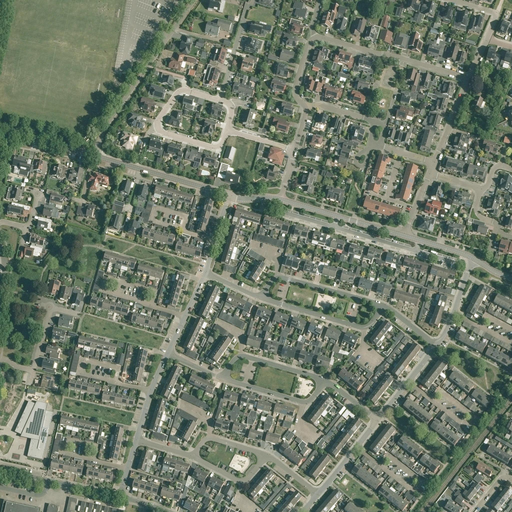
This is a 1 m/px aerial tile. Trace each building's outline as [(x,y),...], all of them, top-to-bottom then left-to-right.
[(209,6),(208,10),(212,11),(212,10),(219,12),(220,8),(223,8),(224,5),(223,5),(224,2),(218,0),(217,0),(214,0),(214,3),(212,2),(211,2),(210,3),(210,6),(209,6)] [(414,10),(419,12),(420,6),(415,4),(417,0),(416,0),(409,0),(407,10),(413,12),(414,10)] [(306,20),(308,13),(303,11),(304,9),(303,9),(304,6),(295,3),(294,9),(297,10),(295,17),(306,20)] [(425,15),(432,17),(436,5),(428,3),(427,8),(422,6),(421,12),(425,14),(425,15)] [(334,5),(331,16),(324,15),(321,25),(329,27),(332,18),(334,19),(338,6),(334,5)] [(338,27),(337,31),(338,31),(339,32),(340,32),(341,32),(342,32),(344,33),(346,29),(345,28),(347,22),(343,21),(343,20),(344,19),(344,18),(346,9),(340,7),(338,14),(341,15),(339,20),(338,20),(337,26),(338,27)] [(442,13),(439,12),(437,18),(444,20),(444,19),(450,20),(452,15),(453,15),(454,11),(453,11),(453,10),(452,10),(452,9),(448,8),(448,9),(445,8),(445,9),(443,9),(442,13)] [(459,28),(460,25),(466,27),(468,20),(466,19),(468,15),(460,13),(459,19),(455,18),(453,27),(459,28)] [(415,21),(422,23),(423,16),(416,14),(415,21)] [(383,19),(381,27),(386,29),(389,17),(384,16),(383,19)] [(484,19),(476,17),(474,22),(473,23),(471,22),(468,31),(469,31),(474,32),(475,29),(480,31),(484,19)] [(293,26),(291,32),(301,35),(304,27),(300,26),(301,22),(291,19),(289,25),(293,26)] [(362,34),(366,22),(361,20),(360,24),(354,22),(351,35),(356,36),(357,32),(362,34)] [(222,21),(220,26),(208,22),(205,33),(217,36),(219,29),(229,32),(231,23),(222,21)] [(500,29),(499,33),(500,33),(502,34),(505,36),(508,29),(511,30),(511,27),(511,23),(510,23),(509,25),(503,23),(501,26),(500,26),(499,29),(500,29)] [(259,27),(254,26),(252,25),(251,26),(250,26),(249,30),(250,30),(250,33),(254,34),(258,35),(260,36),(262,30),(266,31),(268,26),(260,24),(259,27)] [(380,28),(375,26),(372,29),(368,28),(365,39),(373,41),(374,37),(377,38),(380,28)] [(391,45),(393,40),(390,40),(392,34),(382,31),(379,41),(391,45)] [(290,40),(291,36),(285,34),(283,40),(286,41),(287,42),(286,45),(296,48),(297,42),(290,40)] [(409,45),(411,38),(407,37),(407,39),(401,38),(402,35),(398,34),(394,46),(404,48),(406,44),(409,45)] [(416,42),(417,39),(416,38),(417,35),(413,34),(409,47),(413,48),(412,51),(419,53),(420,49),(421,49),(422,44),(416,42)] [(187,55),(188,52),(189,52),(191,44),(190,44),(191,39),(185,37),(183,42),(182,42),(182,44),(181,44),(180,47),(180,48),(180,49),(183,50),(182,54),(187,55)] [(248,39),(245,49),(250,50),(249,53),(257,55),(259,49),(255,48),(257,42),(248,39)] [(432,57),(435,47),(432,47),(434,43),(428,41),(427,43),(426,48),(429,49),(427,55),(432,57)] [(436,44),(435,47),(432,57),(438,58),(440,52),(443,53),(445,43),(442,42),(441,46),(436,44)] [(215,56),(225,59),(226,53),(221,51),(222,48),(216,46),(215,49),(217,50),(215,56)] [(315,51),(313,57),(323,60),(326,61),(329,51),(319,48),(318,52),(315,51)] [(489,48),(486,59),(493,61),(492,63),(495,64),(497,58),(494,57),(496,51),(495,50),(495,49),(491,48),(491,49),(489,48)] [(283,51),(280,59),(291,62),(294,54),(283,51)] [(343,64),(346,55),(343,54),(343,53),(340,52),(339,57),(336,56),(334,63),(337,64),(337,63),(343,64)] [(502,58),(500,64),(503,65),(504,63),(509,65),(511,56),(511,53),(510,53),(510,54),(507,52),(505,59),(502,58)] [(184,56),(177,54),(175,58),(176,59),(176,61),(171,59),(169,68),(180,71),(182,62),(182,60),(184,56)] [(468,56),(462,54),(459,65),(463,66),(465,60),(467,61),(468,56)] [(346,55),(343,64),(348,66),(348,67),(351,68),(353,61),(350,60),(352,56),(349,55),(349,56),(346,55)] [(225,59),(215,56),(214,60),(211,59),(209,65),(215,66),(216,63),(223,65),(225,59)] [(256,62),(258,59),(249,56),(248,59),(245,59),(244,62),(243,62),(241,70),(251,73),(254,65),(252,65),(253,61),(256,62)] [(323,60),(313,57),(312,63),(319,65),(317,69),(325,71),(326,67),(321,65),(323,60)] [(364,69),(367,59),(361,57),(359,64),(355,63),(353,72),(358,73),(359,70),(363,71),(364,69)] [(367,59),(364,69),(368,70),(367,73),(373,75),(374,69),(371,68),(373,61),(367,59)] [(278,68),(275,69),(277,73),(276,75),(287,78),(289,71),(285,70),(285,69),(286,66),(279,64),(278,68)] [(208,65),(205,75),(218,79),(220,73),(214,71),(215,67),(208,65)] [(415,93),(416,88),(420,76),(416,75),(417,73),(409,71),(406,81),(412,82),(411,86),(413,87),(411,92),(415,93)] [(172,87),(174,80),(168,78),(169,75),(162,73),(161,78),(161,79),(164,80),(162,84),(172,87)] [(218,79),(205,75),(203,85),(204,85),(203,86),(207,87),(207,86),(212,88),(213,84),(216,85),(218,79)] [(432,83),(430,82),(431,77),(424,75),(421,83),(418,83),(415,92),(419,93),(421,87),(424,88),(424,87),(427,88),(428,86),(431,87),(429,90),(430,90),(433,81),(432,83)] [(312,93),(315,84),(311,83),(312,79),(306,77),(304,83),(308,84),(306,91),(312,93)] [(367,92),(369,85),(362,83),(363,80),(356,78),(355,85),(358,86),(357,89),(367,92)] [(283,93),(285,86),(281,85),(281,84),(280,83),(281,80),(275,79),(274,82),(273,81),(271,87),(274,88),(273,90),(274,90),(274,93),(278,93),(278,92),(279,92),(283,93)] [(444,89),(453,92),(455,87),(448,85),(449,82),(443,80),(442,86),(445,86),(444,89)] [(243,81),(241,85),(239,94),(245,96),(248,87),(244,86),(245,82),(243,81)] [(318,85),(315,84),(312,93),(318,95),(320,88),(324,89),(325,84),(325,83),(319,81),(318,85)] [(239,94),(241,85),(235,83),(232,92),(239,94)] [(249,84),(248,87),(245,96),(252,98),(255,89),(251,88),(252,84),(249,84)] [(331,98),(333,88),(328,87),(328,85),(325,84),(324,89),(323,92),(326,92),(325,97),(327,98),(328,97),(331,98)] [(163,99),(165,93),(164,93),(165,89),(151,85),(150,90),(151,91),(154,92),(152,96),(163,99)] [(333,88),(331,98),(334,99),(336,100),(338,96),(341,97),(343,90),(339,88),(339,90),(333,88)] [(435,93),(434,96),(438,97),(442,98),(444,98),(445,96),(451,98),(453,92),(444,89),(443,92),(440,91),(439,94),(435,93)] [(351,101),(353,102),(363,105),(365,98),(362,97),(363,94),(353,91),(351,97),(352,97),(351,101)] [(400,103),(409,105),(410,102),(413,101),(416,102),(418,95),(406,92),(405,97),(402,96),(400,103)] [(490,104),(493,96),(487,94),(484,101),(490,104)] [(438,97),(434,96),(432,95),(431,100),(436,101),(436,102),(438,102),(437,105),(446,108),(448,103),(442,101),(442,98),(438,97)] [(199,99),(192,97),(191,100),(185,98),(183,104),(192,107),(193,103),(197,105),(199,99)] [(145,106),(143,111),(149,112),(150,111),(154,113),(156,106),(153,105),(154,101),(142,98),(140,105),(145,106)] [(472,106),(480,109),(483,101),(476,98),(472,106)] [(222,107),(219,106),(213,104),(212,108),(209,109),(211,113),(211,115),(220,118),(222,111),(221,111),(222,107)] [(283,115),(283,114),(292,117),(294,110),(288,109),(289,105),(283,104),(281,109),(280,114),(283,115)] [(430,109),(430,112),(435,114),(437,114),(438,112),(445,114),(446,108),(437,105),(436,108),(435,108),(434,110),(430,109)] [(414,111),(401,107),(400,111),(398,110),(396,117),(406,120),(407,114),(413,116),(414,111)] [(244,115),(243,117),(252,120),(254,114),(256,115),(257,112),(250,110),(249,112),(247,111),(245,115),(244,115)] [(180,120),(182,114),(176,112),(174,118),(171,117),(171,118),(170,119),(169,120),(170,121),(169,125),(179,128),(181,120),(180,120)] [(435,114),(430,112),(428,118),(431,119),(430,121),(439,124),(441,119),(434,117),(435,114)] [(133,122),(132,126),(143,129),(143,128),(144,127),(144,126),(144,125),(144,124),(144,123),(140,122),(141,117),(131,114),(129,120),(133,122)] [(319,122),(316,121),(314,128),(319,130),(321,125),(324,126),(326,121),(327,122),(328,118),(321,115),(319,122)] [(252,120),(243,117),(242,120),(244,121),(243,125),(246,125),(245,127),(252,129),(253,127),(250,126),(252,120)] [(281,120),(274,118),(273,124),(278,125),(276,130),(277,130),(277,131),(279,132),(280,131),(287,133),(289,126),(280,123),(281,120)] [(340,135),(342,129),(338,128),(340,121),(334,119),(333,122),(332,122),(331,126),(332,126),(331,129),(334,130),(334,131),(334,133),(340,135)] [(430,121),(425,120),(424,120),(425,120),(422,125),(424,126),(425,127),(425,129),(430,131),(431,128),(438,130),(439,124),(430,121)] [(212,136),(214,128),(215,128),(216,124),(206,121),(204,128),(206,129),(205,134),(212,136)] [(353,135),(363,138),(365,132),(359,130),(359,127),(353,125),(352,127),(351,127),(350,130),(351,131),(354,132),(353,135)] [(394,141),(397,133),(394,132),(395,129),(390,128),(387,139),(394,141)] [(430,131),(425,129),(423,128),(422,131),(425,132),(424,137),(432,140),(434,134),(432,134),(433,131),(430,131)] [(397,131),(397,133),(394,141),(401,143),(404,133),(402,132),(401,131),(400,131),(399,130),(398,130),(397,131)] [(123,147),(125,147),(125,148),(126,148),(126,149),(127,149),(128,149),(129,149),(130,148),(132,149),(134,144),(135,144),(137,138),(123,133),(121,140),(124,141),(123,147)] [(404,133),(401,143),(408,145),(411,133),(409,133),(408,134),(404,133)] [(363,138),(353,135),(352,142),(348,141),(347,144),(352,146),(354,146),(355,143),(361,144),(363,138)] [(456,136),(455,142),(464,144),(467,145),(470,137),(464,135),(463,138),(456,136)] [(322,143),(322,142),(322,141),(322,140),(323,137),(319,136),(318,139),(314,137),(313,140),(311,140),(310,145),(315,146),(315,145),(320,146),(321,145),(322,144),(322,143)] [(432,140),(424,137),(421,137),(421,139),(423,140),(422,143),(431,145),(432,140)] [(158,156),(162,157),(165,144),(162,144),(162,143),(152,139),(151,143),(150,143),(149,146),(150,146),(149,150),(159,153),(158,156)] [(352,146),(347,144),(335,140),(334,144),(338,145),(343,146),(342,150),(340,149),(340,150),(350,153),(352,146)] [(496,144),(491,143),(484,140),(483,146),(486,147),(485,152),(495,155),(496,154),(497,154),(497,151),(496,151),(497,148),(495,147),(496,144)] [(464,144),(455,142),(453,147),(460,149),(459,152),(465,153),(466,148),(463,147),(464,144)] [(431,145),(422,143),(420,151),(426,152),(427,150),(429,150),(431,145)] [(173,157),(176,147),(170,145),(168,150),(165,150),(163,157),(168,158),(169,156),(173,157)] [(176,147),(173,157),(176,158),(175,160),(181,162),(183,155),(180,154),(182,148),(176,147)] [(224,159),(232,161),(235,150),(228,147),(224,159)] [(281,150),(273,148),(274,149),(273,151),(271,151),(269,159),(274,160),(273,163),(281,166),(284,155),(281,155),(281,153),(280,153),(281,150)] [(306,157),(315,160),(316,157),(320,158),(321,152),(310,149),(310,152),(308,151),(306,157)] [(199,165),(202,158),(197,156),(198,153),(188,150),(185,160),(190,161),(192,160),(195,161),(194,164),(199,165)] [(338,156),(348,160),(350,153),(340,150),(339,154),(341,154),(340,157),(338,156)] [(217,169),(219,163),(216,162),(217,159),(206,155),(203,163),(214,166),(214,168),(217,169)] [(348,160),(338,156),(336,160),(339,161),(338,164),(341,165),(342,166),(346,167),(348,160)] [(374,171),(384,174),(387,163),(389,164),(390,160),(379,156),(378,161),(377,160),(376,165),(374,171)] [(29,173),(30,166),(27,165),(28,160),(15,157),(15,158),(14,158),(13,162),(14,163),(13,166),(15,167),(14,169),(19,170),(18,175),(28,177),(29,173)] [(451,170),(453,162),(448,160),(448,159),(446,158),(443,166),(446,167),(445,169),(451,170)] [(37,160),(34,171),(38,172),(38,171),(41,172),(40,174),(45,176),(48,163),(42,161),(42,162),(39,162),(40,161),(37,160)] [(453,162),(451,170),(456,172),(459,163),(459,161),(457,160),(456,162),(453,162)] [(463,162),(459,161),(459,163),(456,172),(461,173),(462,172),(464,172),(466,166),(464,166),(464,165),(463,165),(464,163),(463,162)] [(467,163),(466,166),(464,172),(467,173),(467,175),(472,176),(474,168),(469,166),(470,164),(467,163)] [(232,184),(237,185),(240,177),(227,173),(229,166),(221,164),(218,174),(226,176),(225,182),(229,183),(232,184)] [(406,172),(416,175),(418,168),(408,165),(406,172)] [(66,179),(68,169),(65,169),(65,167),(59,166),(59,167),(55,166),(54,170),(53,170),(51,176),(57,177),(57,179),(63,180),(64,178),(66,179)] [(474,168),(472,176),(477,178),(480,169),(480,167),(478,166),(477,169),(474,168)] [(277,169),(271,167),(270,170),(269,170),(269,173),(266,174),(267,177),(267,179),(274,181),(275,179),(277,179),(278,173),(277,172),(277,169)] [(73,184),(75,183),(80,184),(83,171),(72,169),(71,170),(69,170),(66,179),(69,180),(69,181),(71,182),(73,184)] [(485,171),(480,169),(477,178),(482,180),(483,178),(486,178),(487,173),(485,172),(485,171)] [(302,180),(312,183),(313,180),(315,180),(317,173),(310,171),(308,176),(304,174),(302,180)] [(374,171),(372,177),(382,180),(384,174),(374,171)] [(406,172),(404,179),(413,182),(416,175),(406,172)] [(88,181),(92,183),(90,189),(96,190),(98,184),(107,186),(110,178),(96,174),(95,177),(90,176),(88,181)] [(382,180),(372,177),(370,184),(380,187),(382,180)] [(501,180),(500,185),(502,186),(501,189),(503,189),(503,190),(502,190),(507,192),(511,193),(511,189),(511,187),(510,187),(511,181),(508,180),(508,179),(504,178),(503,181),(501,180)] [(413,182),(404,179),(403,181),(402,181),(400,185),(402,185),(412,188),(413,182)] [(312,183),(302,180),(301,186),(305,187),(303,192),(311,194),(313,186),(311,186),(312,183)] [(121,192),(128,194),(128,193),(129,194),(130,191),(129,191),(131,184),(130,183),(130,182),(126,181),(126,182),(124,182),(123,185),(122,185),(121,189),(122,189),(121,192)] [(380,187),(370,184),(368,191),(378,194),(380,187)] [(442,194),(444,187),(437,184),(435,190),(433,190),(431,197),(437,199),(437,198),(441,199),(442,194)] [(147,196),(148,192),(147,192),(148,189),(145,188),(146,187),(142,186),(142,187),(141,187),(138,197),(144,199),(144,201),(147,202),(148,196),(147,196)] [(161,196),(163,188),(157,186),(155,195),(161,196)] [(332,201),(335,191),(330,189),(330,187),(327,186),(325,193),(328,194),(327,199),(332,201)] [(23,196),(25,189),(16,187),(15,190),(9,189),(7,198),(11,198),(10,200),(20,202),(21,195),(23,196)] [(169,190),(163,188),(161,196),(167,198),(169,190)] [(55,208),(58,209),(61,210),(62,207),(64,198),(58,196),(58,193),(47,190),(46,194),(51,195),(49,204),(56,205),(55,208)] [(175,192),(169,190),(167,198),(173,200),(175,192)] [(335,191),(332,201),(338,202),(339,197),(342,198),(344,192),(341,191),(341,192),(335,191)] [(175,192),(173,200),(179,202),(181,194),(175,192)] [(461,206),(462,204),(465,194),(459,193),(458,198),(455,197),(453,203),(461,206)] [(181,194),(179,202),(185,204),(187,195),(181,194)] [(470,196),(465,194),(462,204),(467,206),(467,207),(470,208),(472,202),(469,201),(470,196)] [(193,197),(187,195),(185,204),(191,205),(193,197)] [(377,213),(380,204),(370,201),(371,198),(366,197),(363,208),(367,209),(367,210),(377,213)] [(490,199),(488,204),(498,207),(499,202),(501,202),(502,199),(495,197),(495,200),(490,199)] [(206,201),(204,207),(212,210),(214,203),(206,201)] [(440,210),(441,204),(433,202),(432,205),(431,205),(427,204),(425,212),(427,213),(430,215),(431,214),(436,215),(438,209),(440,210)] [(8,212),(7,215),(13,216),(13,214),(20,215),(22,216),(24,209),(25,210),(30,212),(30,207),(28,207),(12,203),(11,206),(9,206),(8,212)] [(82,208),(80,215),(83,216),(83,215),(86,215),(86,217),(87,218),(89,217),(92,218),(94,210),(96,209),(95,206),(91,206),(90,204),(88,205),(86,205),(85,208),(84,208),(82,208)] [(387,205),(380,204),(377,213),(384,215),(387,205)] [(498,207),(488,204),(486,210),(491,211),(490,214),(497,216),(498,213),(496,213),(498,207)] [(387,205),(384,215),(391,217),(394,207),(387,205)] [(58,209),(55,208),(50,207),(49,210),(45,209),(43,216),(51,217),(55,218),(56,212),(57,213),(58,209)] [(204,207),(202,213),(210,216),(212,210),(204,207)] [(394,207),(391,217),(398,219),(401,210),(394,207)] [(240,220),(243,212),(236,210),(234,218),(240,220)] [(249,214),(243,212),(240,220),(246,222),(249,214)] [(210,216),(202,213),(201,219),(209,222),(210,216)] [(255,215),(249,214),(246,222),(253,224),(255,215)] [(255,215),(253,224),(259,225),(261,217),(255,215)] [(121,219),(113,216),(110,228),(118,230),(121,219)] [(433,226),(435,219),(426,217),(425,220),(421,219),(418,228),(428,231),(430,225),(433,226)] [(50,230),(52,221),(42,218),(41,221),(39,221),(37,228),(50,230)] [(269,228),(271,220),(265,218),(263,226),(269,228)] [(201,219),(199,226),(207,228),(209,222),(201,219)] [(277,222),(271,220),(269,228),(275,230),(277,222)] [(128,225),(127,228),(128,228),(129,228),(128,233),(134,235),(135,230),(136,230),(137,229),(140,230),(142,223),(138,222),(137,223),(130,221),(129,225),(128,225)] [(479,227),(479,226),(480,222),(473,221),(472,224),(475,225),(476,225),(475,229),(478,229),(477,233),(486,236),(488,230),(479,227)] [(277,222),(275,230),(281,232),(283,224),(277,222)] [(453,236),(456,226),(450,224),(450,223),(447,222),(445,228),(448,229),(447,234),(453,236)] [(289,226),(283,224),(281,232),(287,233),(289,226)] [(207,228),(199,226),(197,232),(205,234),(207,228)] [(456,226),(453,236),(458,238),(460,232),(463,233),(465,227),(462,226),(461,228),(456,226)] [(232,227),(230,233),(238,236),(239,229),(232,227)] [(300,237),(302,229),(296,227),(295,231),(292,230),(290,238),(293,239),(294,236),(300,237)] [(302,229),(300,237),(306,239),(305,242),(308,243),(310,236),(307,235),(309,231),(302,229)] [(148,239),(150,231),(144,230),(142,237),(148,239)] [(150,231),(148,239),(154,241),(156,233),(150,231)] [(162,235),(156,233),(154,241),(160,243),(162,235)] [(238,236),(230,233),(228,239),(236,242),(238,236)] [(313,237),(310,236),(308,243),(311,244),(312,241),(318,243),(321,235),(314,233),(313,237)] [(31,234),(30,239),(31,239),(30,244),(36,245),(36,248),(42,249),(44,240),(40,239),(36,238),(37,235),(31,234)] [(168,237),(162,235),(160,243),(166,245),(168,237)] [(327,236),(321,235),(318,243),(325,245),(324,247),(327,248),(328,243),(329,241),(326,240),(327,236)] [(168,237),(166,245),(172,246),(175,239),(168,237)] [(236,242),(228,239),(226,245),(234,248),(236,242)] [(328,243),(327,248),(326,250),(329,251),(330,249),(336,250),(338,242),(332,240),(331,244),(328,243)] [(338,242),(336,250),(342,252),(341,255),(344,256),(346,248),(343,248),(345,244),(338,242)] [(511,245),(511,243),(507,242),(507,243),(501,242),(499,250),(504,252),(503,253),(508,254),(509,253),(511,245)] [(181,253),(184,246),(177,244),(175,252),(181,253)] [(346,248),(344,256),(347,257),(348,254),(351,255),(349,264),(352,265),(353,258),(354,256),(357,247),(354,247),(355,245),(351,244),(351,246),(350,245),(349,249),(346,248)] [(226,245),(224,251),(232,254),(234,248),(226,245)] [(190,247),(184,246),(181,253),(187,255),(190,247)] [(26,249),(25,256),(33,257),(33,256),(38,257),(39,253),(41,254),(42,249),(36,248),(32,247),(32,250),(26,249)] [(190,247),(187,255),(193,257),(196,249),(190,247)] [(363,249),(357,247),(354,256),(360,257),(360,260),(363,261),(363,259),(365,254),(362,253),(363,249)] [(196,249),(193,257),(200,259),(202,251),(196,249)] [(365,254),(363,259),(366,260),(367,257),(370,258),(369,261),(372,262),(373,259),(376,251),(369,249),(368,253),(365,252),(365,254)] [(224,251),(223,257),(230,260),(232,254),(224,251)] [(382,252),(376,251),(373,259),(376,260),(376,261),(377,263),(381,264),(384,257),(381,257),(382,252)] [(109,263),(112,255),(106,253),(103,261),(109,263)] [(387,258),(384,257),(381,264),(384,265),(385,262),(392,264),(394,256),(388,254),(387,258)] [(118,257),(112,255),(109,263),(115,265),(118,257)] [(291,268),(293,260),(287,258),(288,255),(285,255),(283,262),(286,262),(285,266),(291,268)] [(394,256),(392,264),(398,266),(395,274),(398,275),(402,263),(399,262),(400,258),(394,256)] [(124,259),(118,257),(115,265),(121,267),(124,259)] [(230,260),(223,257),(221,264),(224,265),(227,266),(229,266),(230,260)] [(293,260),(291,268),(297,270),(298,266),(301,267),(303,260),(301,259),(300,262),(296,261),(297,258),(294,257),(293,260)] [(124,259),(121,267),(128,268),(130,260),(124,259)] [(408,269),(411,261),(405,259),(403,267),(408,269)] [(130,260),(128,268),(136,271),(138,265),(136,264),(136,262),(130,260)] [(303,260),(301,267),(304,268),(303,272),(309,273),(312,265),(306,263),(306,261),(303,260)] [(417,263),(411,261),(408,269),(414,270),(417,263)] [(259,262),(258,262),(255,267),(262,272),(266,267),(262,264),(260,263),(259,262)] [(312,265),(309,273),(315,275),(317,272),(320,272),(320,270),(322,265),(319,264),(318,267),(314,266),(315,263),(313,263),(312,265)] [(322,263),(322,265),(320,270),(323,271),(322,275),(328,277),(330,269),(324,267),(325,264),(322,263)] [(417,263),(414,270),(420,272),(422,264),(417,263)] [(428,266),(422,264),(420,272),(426,274),(428,266)] [(143,275),(146,267),(139,265),(137,273),(143,275)] [(146,267),(143,275),(149,277),(152,269),(146,267)] [(262,272),(255,267),(252,273),(259,277),(262,272)] [(355,276),(349,274),(346,282),(353,284),(354,280),(357,281),(359,273),(361,267),(358,267),(355,276)] [(337,271),(330,269),(328,277),(334,279),(335,275),(338,276),(341,269),(338,268),(337,271)] [(152,269),(149,277),(155,278),(158,271),(152,269)] [(344,269),(341,269),(338,276),(341,277),(340,280),(346,282),(349,274),(343,272),(344,269)] [(444,271),(438,269),(436,277),(442,278),(444,271)] [(158,271),(155,278),(162,280),(164,272),(158,271)] [(444,271),(442,278),(448,280),(450,273),(444,271)] [(259,277),(252,273),(248,278),(255,283),(259,277)] [(359,273),(357,281),(356,283),(359,284),(358,288),(364,290),(367,282),(360,280),(362,274),(359,273)] [(450,273),(448,280),(453,282),(456,274),(450,273)] [(175,283),(183,285),(184,279),(177,276),(175,283)] [(367,282),(364,290),(370,291),(372,287),(374,288),(376,281),(377,277),(375,276),(373,280),(368,278),(367,282)] [(423,277),(421,282),(418,281),(418,284),(424,286),(426,278),(423,277)] [(46,293),(48,293),(48,294),(55,295),(57,288),(59,289),(61,283),(54,281),(54,282),(51,282),(49,289),(48,288),(46,293)] [(386,284),(376,281),(374,288),(377,289),(376,293),(382,295),(385,287),(386,284)] [(175,283),(173,289),(181,291),(183,285),(175,283)] [(477,292),(485,296),(487,297),(492,289),(485,285),(484,288),(480,286),(477,292)] [(391,289),(385,287),(382,295),(389,297),(390,293),(393,294),(395,287),(392,286),(391,289)] [(72,287),(71,289),(67,288),(66,289),(63,288),(60,299),(67,301),(68,295),(71,296),(73,289),(73,287),(72,287)] [(212,287),(209,293),(217,297),(219,291),(212,287)] [(226,293),(225,295),(224,294),(222,299),(225,300),(228,294),(227,294),(230,289),(228,288),(226,293)] [(181,291),(173,289),(171,295),(179,297),(181,291)] [(72,305),(79,307),(80,302),(83,302),(85,294),(80,293),(80,292),(74,290),(72,296),(74,296),(72,305)] [(399,301),(401,293),(395,292),(393,299),(399,301)] [(477,292),(475,297),(482,301),(485,296),(477,292)] [(217,297),(209,293),(207,299),(214,302),(217,297)] [(401,293),(399,301),(405,303),(407,295),(401,293)] [(438,302),(446,305),(448,299),(446,298),(447,295),(439,293),(438,296),(440,296),(438,302)] [(171,295),(170,301),(177,303),(179,297),(171,295)] [(232,306),(235,298),(230,295),(226,303),(232,306)] [(407,295),(405,303),(411,304),(413,297),(407,295)] [(499,306),(503,299),(498,296),(493,304),(499,306)] [(413,297),(411,304),(417,306),(419,298),(413,297)] [(482,301),(475,297),(472,302),(480,306),(482,301)] [(96,308),(98,300),(92,298),(90,306),(96,308)] [(241,301),(235,298),(232,306),(237,308),(241,301)] [(214,302),(207,299),(204,304),(211,308),(214,302)] [(508,301),(503,299),(499,306),(504,309),(508,301)] [(105,301),(98,300),(96,308),(102,310),(105,301)] [(111,303),(105,301),(102,310),(108,311),(111,303)] [(177,303),(170,301),(168,307),(176,309),(177,303)] [(241,301),(237,308),(243,311),(247,303),(241,301)] [(446,305),(438,302),(436,308),(444,310),(446,305)] [(480,306),(472,302),(469,308),(477,312),(478,309),(481,311),(481,310),(485,312),(486,310),(482,308),(480,306)] [(111,303),(108,311),(114,313),(117,305),(111,303)] [(252,306),(247,303),(243,311),(249,314),(252,306)] [(204,304),(201,310),(209,314),(211,308),(204,304)] [(123,306),(117,305),(114,313),(120,315),(123,306)] [(129,308),(123,306),(120,315),(127,316),(127,315),(128,311),(129,308)] [(262,319),(265,311),(260,308),(254,320),(257,321),(259,318),(262,319)] [(436,308),(434,313),(442,316),(444,310),(436,308)] [(477,312),(469,308),(466,313),(474,317),(475,314),(478,316),(479,315),(482,317),(483,315),(477,312)] [(209,314),(201,310),(199,316),(206,320),(209,314)] [(265,311),(262,319),(265,321),(264,324),(266,325),(271,314),(265,311)] [(279,324),(283,316),(277,313),(272,325),(274,326),(276,323),(279,324)] [(442,316),(434,313),(431,313),(431,315),(433,316),(432,319),(440,322),(442,316)] [(140,316),(133,314),(133,316),(131,321),(131,323),(137,324),(140,316)] [(140,316),(137,324),(143,326),(146,318),(142,317),(143,315),(140,315),(140,316)] [(72,324),(73,318),(67,316),(66,320),(60,318),(58,326),(68,328),(70,323),(72,324)] [(283,316),(279,324),(282,326),(281,329),(284,330),(289,319),(283,316)] [(146,318),(143,326),(150,328),(152,320),(146,318)] [(197,319),(194,325),(202,329),(204,323),(197,319)] [(297,329),(300,321),(294,319),(289,330),(291,331),(294,328),(297,329)] [(440,322),(432,319),(430,325),(438,328),(440,322)] [(152,320),(150,328),(156,330),(158,321),(152,320)] [(164,323),(158,321),(156,330),(162,331),(164,323)] [(306,324),(300,321),(297,329),(300,330),(299,334),(301,335),(306,324)] [(381,327),(388,332),(391,327),(385,322),(381,327)] [(314,334),(318,326),(312,324),(307,335),(309,336),(311,333),(314,334)] [(202,329),(194,325),(191,331),(199,334),(202,329)] [(318,326),(314,334),(317,335),(316,339),(318,340),(323,329),(318,326)] [(388,332),(381,327),(378,331),(384,336),(387,338),(388,337),(385,334),(388,332)] [(65,334),(66,331),(54,328),(52,336),(53,336),(52,340),(59,342),(60,338),(64,339),(65,334)] [(331,339),(335,331),(329,329),(324,340),(326,341),(328,338),(331,339)] [(199,334),(191,331),(189,337),(196,340),(199,334)] [(335,331),(331,339),(334,341),(333,344),(336,345),(341,334),(335,331)] [(384,336),(378,331),(377,332),(377,331),(376,331),(374,333),(375,334),(374,336),(380,341),(384,336)] [(261,341),(255,339),(252,348),(253,348),(253,349),(253,350),(255,350),(256,349),(259,350),(261,342),(263,343),(266,333),(265,333),(263,332),(261,341)] [(460,343),(464,335),(459,332),(455,340),(460,343)] [(269,334),(266,333),(263,343),(266,344),(264,351),(270,353),(273,342),(270,342),(270,344),(267,343),(269,334)] [(349,344),(352,336),(346,334),(341,345),(344,346),(346,343),(349,344)] [(470,338),(464,335),(460,343),(466,345),(470,338)] [(352,336),(349,344),(352,346),(351,349),(353,350),(358,339),(352,336)] [(380,341),(374,336),(370,341),(376,346),(380,341)] [(408,342),(410,339),(406,336),(400,342),(403,344),(406,340),(408,342)] [(189,337),(186,342),(194,346),(196,340),(189,337)] [(252,348),(255,339),(249,337),(246,346),(252,348)] [(273,342),(270,353),(276,355),(279,345),(281,346),(284,338),(283,338),(281,337),(279,343),(273,342)] [(84,347),(86,339),(80,338),(78,346),(84,347)] [(225,338),(221,343),(228,348),(231,343),(230,342),(228,340),(226,339),(225,338)] [(470,338),(466,345),(471,348),(475,340),(470,338)] [(86,339),(84,347),(90,349),(92,340),(86,339)] [(92,340),(90,349),(96,350),(98,342),(92,340)] [(475,340),(471,348),(476,351),(480,343),(475,340)] [(104,343),(98,342),(96,350),(103,352),(104,343)] [(194,346),(186,342),(183,348),(188,350),(190,351),(191,352),(194,346)] [(111,345),(104,343),(103,352),(109,353),(111,345)] [(221,343),(217,348),(224,353),(228,348),(221,343)] [(486,346),(480,343),(476,351),(482,354),(486,346)] [(117,346),(111,345),(109,353),(115,354),(117,346)] [(410,349),(416,354),(420,350),(414,345),(410,349)] [(57,360),(59,354),(57,353),(58,349),(47,346),(46,353),(51,355),(51,358),(57,360)] [(287,358),(290,349),(284,347),(281,356),(287,358)] [(224,353),(217,348),(213,353),(220,358),(224,353)] [(495,351),(489,348),(485,356),(490,359),(495,351)] [(495,351),(490,359),(496,362),(500,354),(497,352),(499,349),(496,348),(495,351)] [(296,351),(290,349),(287,358),(294,360),(296,351)] [(410,349),(406,354),(413,359),(416,354),(410,349)] [(138,358),(146,359),(147,353),(139,351),(138,358)] [(304,363),(307,354),(301,352),(298,361),(304,363)] [(333,352),(332,352),(330,360),(333,361),(334,358),(341,360),(343,355),(338,354),(335,353),(333,352)] [(220,358),(213,353),(210,359),(216,364),(220,358)] [(119,354),(116,365),(122,366),(125,355),(119,354)] [(313,356),(307,354),(304,363),(311,365),(313,356)] [(413,359),(406,354),(403,359),(409,364),(413,359)] [(500,354),(496,362),(501,365),(505,357),(500,354)] [(322,368),(324,359),(325,356),(322,356),(321,358),(318,357),(316,366),(322,368)] [(352,356),(350,358),(348,361),(350,363),(352,361),(356,364),(357,362),(356,361),(357,360),(352,356)] [(409,364),(403,359),(399,356),(398,358),(401,361),(399,364),(405,369),(409,364)] [(505,357),(501,365),(506,368),(511,360),(505,357)] [(331,361),(324,359),(322,368),(328,370),(331,361)] [(46,373),(54,375),(55,369),(53,368),(54,362),(44,360),(42,368),(47,369),(46,373)] [(436,365),(443,371),(447,366),(440,361),(436,365)] [(399,364),(397,362),(396,364),(398,366),(395,369),(402,373),(405,369),(399,364)] [(436,365),(432,370),(439,376),(443,371),(436,365)] [(376,370),(378,371),(375,375),(377,376),(380,372),(381,374),(383,371),(379,367),(376,370)] [(171,374),(178,377),(181,371),(174,368),(171,374)] [(402,373),(395,369),(391,373),(398,378),(402,373)] [(343,380),(348,374),(343,370),(338,377),(339,377),(338,378),(338,379),(339,379),(340,379),(340,378),(343,380)] [(432,370),(428,375),(435,380),(439,376),(432,370)] [(454,383),(459,376),(454,372),(449,379),(454,383)] [(383,381),(389,386),(393,381),(390,379),(392,377),(386,373),(383,377),(385,378),(383,381)] [(171,374),(168,379),(176,383),(178,377),(171,374)] [(348,374),(343,380),(348,384),(353,378),(348,374)] [(428,375),(425,379),(432,385),(435,380),(428,375)] [(53,390),(55,378),(44,376),(41,387),(53,390)] [(142,378),(134,376),(132,382),(140,384),(142,378)] [(195,386),(198,379),(192,376),(189,384),(195,386)] [(464,380),(459,376),(454,383),(458,387),(464,380)] [(357,381),(353,378),(348,384),(352,388),(357,381)] [(168,379),(166,385),(173,388),(176,383),(168,379)] [(204,382),(198,379),(195,386),(200,389),(204,382)] [(432,385),(425,379),(421,384),(428,390),(432,385)] [(469,383),(464,380),(458,387),(463,390),(469,383)] [(74,391),(76,382),(70,381),(68,389),(74,391)] [(357,381),(352,388),(357,392),(362,385),(364,383),(362,381),(360,383),(357,381)] [(389,386),(383,381),(379,386),(385,391),(389,386)] [(209,385),(204,382),(200,389),(206,392),(209,385)] [(473,387),(469,383),(463,390),(468,394),(473,387)] [(166,385),(163,391),(170,394),(173,388),(166,385)] [(215,387),(209,385),(206,392),(212,395),(215,387)] [(95,386),(93,395),(99,396),(101,388),(95,386)] [(379,386),(375,391),(381,395),(385,391),(379,386)] [(476,401),(481,394),(476,390),(471,397),(476,401)] [(170,394),(163,391),(160,397),(168,400),(170,394)] [(381,395),(375,391),(371,395),(378,400),(381,395)] [(229,402),(232,394),(226,392),(224,396),(222,395),(220,402),(223,403),(226,404),(227,401),(229,402)] [(108,402),(110,394),(104,393),(102,401),(108,402)] [(232,394),(229,402),(236,404),(238,396),(232,394)] [(486,397),(481,394),(476,401),(481,404),(486,397)] [(247,405),(249,397),(243,395),(240,403),(241,403),(240,406),(243,407),(243,404),(247,405)] [(378,400),(371,395),(368,400),(374,405),(375,405),(376,405),(377,403),(376,402),(378,400)] [(326,396),(322,401),(328,406),(332,409),(333,407),(330,404),(332,401),(326,396)] [(249,397),(247,405),(246,408),(249,409),(250,406),(253,407),(255,399),(255,398),(255,397),(253,397),(252,397),(252,398),(249,397)] [(486,397),(481,404),(486,408),(491,401),(486,397)] [(134,399),(128,398),(126,406),(133,408),(134,399)] [(426,407),(430,402),(425,398),(421,403),(426,407)] [(156,407),(164,409),(166,403),(158,400),(156,407)] [(408,411),(413,404),(408,400),(403,407),(408,411)] [(322,401),(318,406),(325,411),(328,406),(322,401)] [(46,412),(47,405),(37,402),(35,405),(29,402),(15,433),(31,440),(27,457),(43,461),(53,414),(46,412)] [(263,412),(265,404),(259,402),(257,410),(263,412)] [(265,404),(263,412),(269,414),(271,406),(265,404)] [(418,407),(413,404),(408,411),(413,414),(418,407)] [(280,415),(282,407),(276,405),(274,413),(280,415)] [(477,409),(474,406),(472,405),(469,409),(471,411),(471,410),(474,413),(477,409)] [(318,406),(315,411),(321,416),(325,411),(318,406)] [(337,412),(341,416),(346,409),(341,406),(337,412)] [(164,409),(156,407),(154,413),(163,415),(164,409)] [(288,409),(282,407),(280,415),(286,417),(288,409)] [(423,411),(418,407),(413,414),(417,418),(423,411)] [(295,410),(288,409),(286,417),(292,419),(295,410)] [(321,416),(315,411),(311,415),(317,420),(321,416)] [(423,411),(417,418),(422,422),(428,415),(423,411)] [(444,420),(447,416),(446,415),(442,412),(438,417),(441,420),(443,422),(444,420)] [(154,413),(153,419),(161,421),(163,415),(154,413)] [(317,420),(311,415),(307,420),(314,425),(317,420)] [(432,419),(428,415),(422,422),(427,426),(432,419)] [(66,427),(68,419),(62,417),(60,425),(66,427)] [(161,421),(153,419),(151,425),(159,427),(161,421)] [(221,431),(223,423),(224,420),(221,419),(220,422),(217,421),(214,429),(221,431)] [(355,419),(351,424),(358,429),(362,424),(355,419)] [(223,423),(221,431),(227,433),(230,422),(228,421),(227,424),(223,423)] [(435,432),(440,425),(435,421),(430,428),(435,432)] [(195,425),(192,424),(189,422),(186,428),(193,432),(196,426),(195,425)] [(351,424),(349,422),(348,424),(350,426),(348,429),(354,434),(358,429),(351,424)] [(99,425),(92,424),(91,432),(97,433),(99,425)] [(238,434),(240,426),(234,424),(232,432),(238,434)] [(159,427),(151,425),(149,431),(153,432),(156,433),(157,433),(159,427)] [(240,426),(238,434),(245,436),(247,428),(246,428),(247,426),(244,425),(244,427),(240,426)] [(388,426),(384,431),(391,436),(395,431),(396,432),(397,429),(392,425),(390,427),(388,426)] [(440,425),(435,432),(440,435),(445,428),(440,425)] [(193,432),(186,428),(183,433),(190,437),(193,432)] [(445,428),(440,435),(444,439),(450,432),(445,428)] [(115,429),(114,435),(122,437),(123,431),(115,429)] [(354,434),(348,429),(344,434),(350,439),(354,434)] [(254,441),(257,433),(250,431),(248,439),(254,441)] [(391,436),(384,431),(381,435),(388,441),(391,436)] [(455,436),(450,432),(444,439),(449,443),(455,436)] [(190,437),(183,433),(180,439),(187,443),(190,437)] [(257,433),(254,441),(261,442),(263,435),(257,433)] [(272,444),(274,436),(268,434),(265,442),(272,444)] [(350,439),(344,434),(340,439),(347,443),(350,439)] [(388,441),(381,435),(377,440),(384,446),(388,441)] [(274,436),(272,444),(278,445),(280,438),(274,436)] [(459,440),(455,436),(449,443),(454,447),(454,446),(457,448),(460,445),(457,442),(459,440)] [(402,448),(408,441),(403,437),(397,444),(402,448)] [(325,442),(322,439),(318,444),(316,446),(321,450),(323,447),(322,446),(325,442)] [(347,443),(340,439),(337,443),(343,448),(347,443)] [(377,440),(373,445),(380,450),(384,446),(377,440)] [(408,441),(402,448),(407,452),(412,445),(408,441)] [(303,450),(304,449),(305,448),(307,445),(302,442),(298,446),(303,450)] [(337,443),(333,448),(339,453),(343,448),(337,443)] [(284,455),(289,449),(284,445),(282,444),(278,448),(280,450),(279,451),(284,455)] [(380,450),(373,445),(369,450),(374,453),(372,456),(375,457),(376,455),(379,452),(381,453),(384,456),(386,454),(382,451),(382,452),(380,450)] [(412,445),(407,452),(412,456),(417,449),(412,445)] [(491,456),(495,449),(490,446),(486,453),(491,456)] [(339,453),(333,448),(329,453),(335,458),(339,453)] [(395,457),(398,453),(395,450),(396,449),(394,448),(390,453),(395,457)] [(294,452),(289,449),(284,455),(289,459),(294,452)] [(417,449),(412,456),(417,459),(422,452),(417,449)] [(495,449),(491,456),(497,459),(501,452),(495,449)] [(141,459),(149,461),(152,462),(153,455),(143,452),(141,459)] [(294,452),(289,459),(293,462),(298,456),(294,452)] [(501,452),(497,459),(502,462),(506,455),(501,452)] [(118,456),(110,454),(108,460),(117,462),(118,456)] [(424,466),(430,459),(425,455),(420,462),(424,466)] [(506,455),(502,462),(507,465),(511,458),(506,455)] [(303,460),(298,456),(293,462),(298,466),(303,460)] [(324,456),(320,460),(327,465),(330,460),(324,456)] [(141,459),(139,465),(147,467),(149,461),(141,459)] [(169,469),(171,461),(165,459),(163,467),(169,469)] [(430,459),(424,466),(428,468),(426,471),(427,472),(429,469),(435,463),(430,459)] [(327,465),(320,460),(317,465),(323,470),(327,465)] [(56,470),(58,462),(52,461),(50,469),(56,470)] [(171,461),(169,469),(175,470),(177,462),(171,461)] [(408,461),(405,464),(411,469),(415,464),(410,461),(409,462),(408,461)] [(183,464),(177,462),(175,470),(181,472),(183,464)] [(439,466),(435,463),(429,469),(434,473),(439,466)] [(183,464),(181,472),(187,474),(189,466),(183,464)] [(373,464),(370,468),(375,472),(378,468),(375,465),(373,464)] [(482,474),(486,467),(480,464),(476,470),(482,474)] [(147,467),(139,465),(137,471),(145,473),(147,467)] [(323,470),(317,465),(313,470),(319,475),(323,470)] [(356,476),(362,469),(357,465),(351,472),(356,476)] [(77,466),(75,474),(81,476),(83,467),(77,466)] [(486,467),(482,474),(489,477),(493,471),(486,467)] [(92,478),(94,470),(88,468),(88,469),(85,468),(84,476),(86,476),(86,477),(92,478)] [(367,473),(362,469),(356,476),(361,480),(367,473)] [(427,473),(422,469),(417,474),(419,476),(420,476),(422,478),(423,477),(427,473)] [(100,471),(94,470),(92,478),(98,480),(100,471)] [(198,481),(202,473),(196,470),(192,478),(188,476),(185,487),(188,488),(192,482),(193,482),(195,479),(198,481)] [(319,475),(313,470),(309,475),(315,480),(319,475)] [(106,473),(100,471),(98,480),(104,481),(106,473)] [(267,471),(263,476),(269,481),(273,476),(267,471)] [(380,475),(378,477),(381,480),(383,478),(385,479),(388,475),(383,471),(380,475)] [(106,473),(104,481),(114,483),(116,476),(112,475),(113,474),(106,473)] [(208,476),(202,473),(198,481),(200,482),(199,486),(202,487),(208,476)] [(367,473),(361,480),(366,483),(371,476),(367,473)] [(263,476),(259,480),(265,485),(269,481),(263,476)] [(371,476),(366,483),(371,487),(376,480),(371,476)] [(214,489),(218,481),(212,478),(206,489),(209,491),(211,488),(214,489)] [(138,490),(140,482),(130,479),(128,485),(133,486),(132,488),(138,490)] [(265,485),(259,480),(255,485),(262,490),(265,485)] [(381,484),(376,480),(371,487),(375,491),(381,484)] [(224,485),(218,481),(214,489),(217,491),(215,494),(218,496),(224,485)] [(146,484),(140,482),(138,490),(144,492),(146,484)] [(471,486),(469,485),(464,482),(463,483),(469,488),(466,491),(473,497),(477,493),(470,487),(471,486)] [(472,482),(469,485),(471,486),(470,487),(477,493),(480,488),(475,484),(472,482)] [(146,484),(144,492),(150,494),(152,486),(146,484)] [(262,490),(255,485),(252,489),(258,494),(262,490)] [(158,487),(152,486),(150,494),(156,495),(158,487)] [(383,497),(389,490),(384,486),(378,494),(383,497)] [(225,500),(228,502),(232,504),(234,499),(231,498),(230,497),(234,490),(228,487),(224,495),(227,497),(225,500)] [(511,493),(506,488),(502,493),(509,498),(511,493)] [(166,498),(169,490),(162,489),(160,497),(166,498)] [(258,494),(252,489),(248,494),(251,497),(249,498),(254,502),(257,498),(255,497),(258,494)] [(169,490),(166,498),(172,500),(175,492),(169,490)] [(389,490),(383,497),(388,501),(394,494),(389,490)] [(473,497),(466,491),(464,490),(462,493),(458,490),(456,493),(461,498),(463,496),(464,497),(469,502),(473,497)] [(335,491),(331,495),(338,501),(342,497),(335,491)] [(461,498),(456,493),(455,494),(451,491),(449,493),(454,496),(453,496),(457,498),(462,503),(464,500),(461,498)] [(181,494),(175,492),(172,500),(178,502),(181,494)] [(295,493),(291,498),(297,503),(301,498),(295,493)] [(502,493),(499,498),(505,503),(509,498),(502,493)] [(394,494),(388,501),(393,505),(398,498),(394,494)] [(414,497),(409,494),(405,498),(410,502),(414,497)] [(331,495),(327,500),(334,506),(338,501),(331,495)] [(189,511),(193,504),(190,502),(192,499),(189,497),(183,508),(189,511)] [(291,498),(287,502),(293,507),(297,503),(291,498)] [(403,501),(398,498),(393,505),(397,509),(403,501)] [(505,503),(499,498),(495,502),(501,507),(505,503)] [(208,499),(205,505),(203,509),(207,511),(206,511),(210,511),(211,510),(209,508),(208,508),(208,507),(208,506),(211,501),(208,499)] [(327,500),(323,505),(330,511),(334,506),(327,500)] [(449,511),(451,511),(455,507),(450,504),(452,501),(449,500),(448,503),(445,509),(449,511)] [(402,511),(408,505),(403,501),(397,509),(401,511),(402,511)] [(196,505),(193,504),(189,511),(196,511),(201,504),(198,502),(196,505)] [(263,510),(269,504),(267,502),(263,506),(262,504),(260,507),(263,510)] [(287,502),(283,507),(289,511),(293,507),(287,502)] [(501,507),(495,502),(491,507),(497,511),(501,507)]
